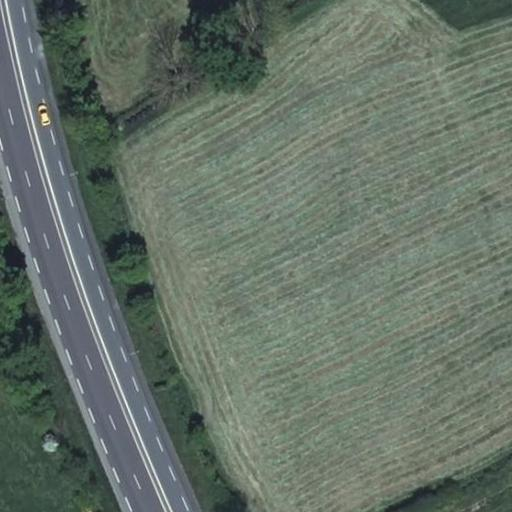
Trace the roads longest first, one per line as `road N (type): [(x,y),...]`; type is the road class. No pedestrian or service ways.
road 1 (trunk): [(185,511),(75,233),(19,0)]
road 2 (trunk): [(0,79),(83,366),(147,511)]
